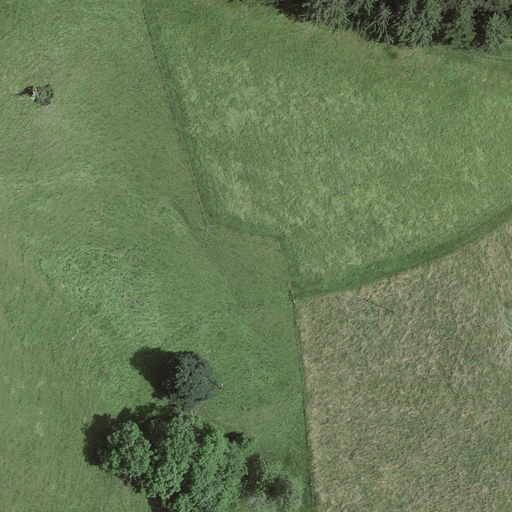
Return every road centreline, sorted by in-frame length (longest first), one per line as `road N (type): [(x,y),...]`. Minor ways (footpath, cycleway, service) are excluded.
road 1 (track): [(156,511),(134,394),(180,330),(224,308),(343,286),(511,208)]
road 2 (track): [(511,62),(262,0)]
